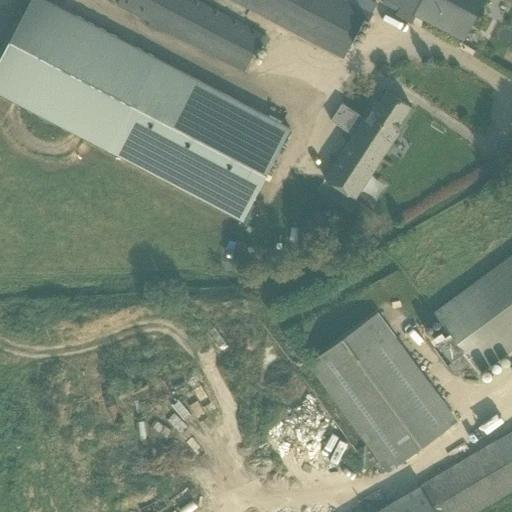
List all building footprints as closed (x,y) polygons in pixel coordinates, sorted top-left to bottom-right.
[(289,129),(42,0),(33,0),(0,64),(0,94),(242,220),(289,129)] [(120,0),(117,5),(244,72),(264,35),(197,0),(120,0)] [(230,0),(343,58),(363,20),(365,21),(370,12),(372,13),(376,4),(368,0),(356,0),(354,4),(347,0),(230,0)] [(385,0),(463,40),(483,0),(385,0)] [(352,136),(324,179),(338,188),(354,199),(398,134),(394,131),(410,107),(386,91),(378,103),(375,101),(363,119),(352,136)] [(448,364),(456,375),(471,364),(478,374),(511,348),(511,256),(434,314),(449,335),(445,338),(441,332),(430,340),(434,345),(433,347),(446,365),(448,364)] [(308,365),(387,473),(455,423),(377,315),(308,365)] [(511,431),(377,511),(481,511),(511,493),(511,431)] [(139,490),(126,499),(131,506),(138,502),(145,511),(148,511),(164,501),(153,485),(141,493),(139,490)]
